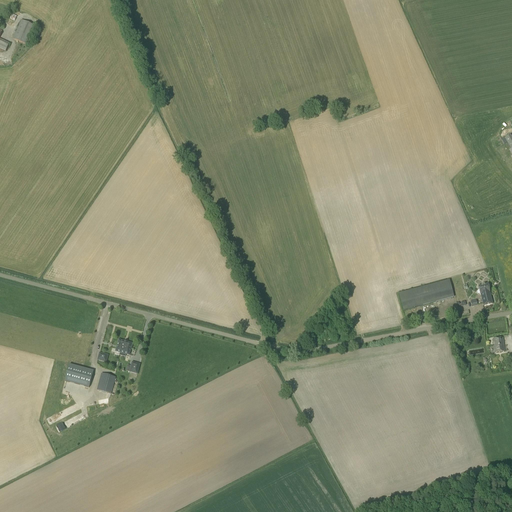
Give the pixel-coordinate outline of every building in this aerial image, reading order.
[(28,46),(36,27),(21,20),(13,39),(28,46)] [(0,48),(6,51),(9,43),(0,39),(0,48)] [(403,311),(454,297),(449,280),(399,293),(403,311)] [(479,286),(479,290),(478,290),(477,292),(477,294),(479,295),(480,294),(483,305),(493,303),(490,292),(488,284),(479,286)] [(75,342),(90,345),(97,315),(82,311),(75,342)] [(495,353),(505,352),(503,338),(493,339),(495,353)] [(129,356),(132,344),(119,341),(115,352),(120,353),(119,356),(125,358),(126,355),(129,356)] [(90,364),(93,352),(85,350),(82,361),(90,364)] [(109,355),(99,353),(97,360),(106,363),(109,355)] [(137,375),(140,364),(132,362),(129,372),(137,375)] [(69,364),(65,381),(89,388),(94,371),(69,364)] [(111,395),(115,377),(101,374),(96,391),(111,395)] [(57,401),(59,407),(68,404),(66,398),(57,401)] [(82,414),(72,419),(72,421),(68,423),(71,428),(86,420),(82,414)]
